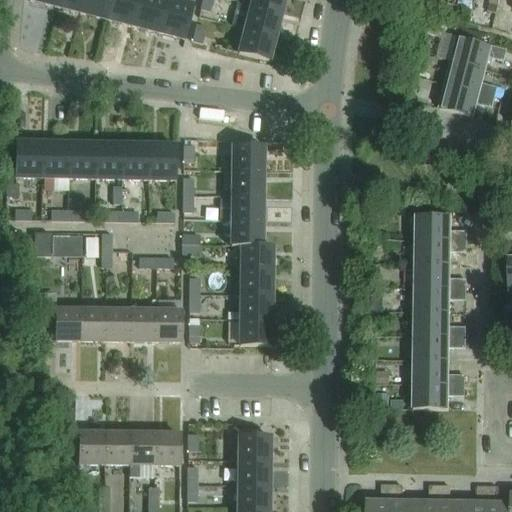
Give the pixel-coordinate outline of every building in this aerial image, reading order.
[(30,0),(30,2),(56,9),(57,0),(30,0)] [(57,0),(56,9),(81,16),(85,0),(57,0)] [(85,0),(81,16),(107,22),(112,0),(85,0)] [(112,0),(107,22),(133,29),(140,0),(112,0)] [(165,0),(140,0),(133,29),(159,35),(168,1),(165,0)] [(210,15),(213,0),(203,0),(200,12),(210,15)] [(252,0),(251,6),(282,14),(285,0),(252,0)] [(168,1),(159,35),(185,42),(194,7),(168,1)] [(490,4),(487,14),(496,16),(499,6),(490,4)] [(247,19),(244,30),(275,38),(282,14),(251,6),(247,19)] [(234,16),(231,27),(244,30),(247,19),(234,16)] [(207,30),(197,28),(192,43),(202,46),(207,30)] [(244,30),(238,55),(269,63),(275,38),(244,30)] [(457,39),(451,63),(485,72),(488,59),(504,63),(507,51),(457,39)] [(451,63),(445,87),(494,99),(497,89),(481,85),(485,72),(451,63)] [(445,87),(439,111),(472,120),(476,106),(491,109),(494,99),(445,87)] [(41,181),(42,145),(15,145),(15,169),(5,169),(5,184),(14,185),(14,180),(41,181)] [(42,145),(41,181),(68,181),(68,146),(42,145)] [(68,146),(68,181),(94,182),(95,146),(68,146)] [(95,146),(94,182),(121,182),(122,147),(95,146)] [(122,147),(121,182),(148,183),(149,147),(122,147)] [(149,147),(148,183),(175,183),(175,148),(149,147)] [(193,148),(183,147),(183,164),(193,164),(193,148)] [(232,148),(231,173),(263,173),(263,148),(232,148)] [(231,173),(231,198),(263,198),(263,173),(231,173)] [(183,198),(192,198),(193,181),(183,181),(183,198)] [(192,214),(192,198),(183,198),(182,214),(192,214)] [(262,223),(263,198),(231,198),(231,209),(220,209),(219,221),(231,221),(231,223),(262,223)] [(31,213),(14,212),(14,223),(30,223),(31,213)] [(67,223),(67,213),(51,213),(50,223),(67,223)] [(67,213),(67,223),(84,224),(84,214),(67,213)] [(120,225),(120,215),(104,214),(103,224),(120,225)] [(120,215),(120,225),(137,225),(137,215),(120,215)] [(174,215),(157,215),(157,226),(174,226),(174,215)] [(417,218),(416,243),(467,244),(467,233),(451,233),(451,218),(417,218)] [(231,223),(230,249),(240,249),(240,248),(262,248),(262,247),(262,223),(231,223)] [(50,260),(50,236),(34,236),(34,260),(50,260)] [(101,253),(111,254),(112,237),(102,236),(101,253)] [(199,238),(182,238),(181,258),(198,258),(199,238)] [(52,239),(52,260),(67,260),(67,239),(52,239)] [(85,241),(86,261),(98,261),(98,241),(85,241)] [(416,243),(416,267),(451,267),(451,254),(467,254),(467,244),(416,243)] [(240,272),(272,272),(273,247),(262,247),(262,248),(240,248),(240,249),(240,272)] [(111,271),(111,254),(101,253),(101,270),(111,271)] [(156,271),(156,261),(139,261),(139,271),(156,271)] [(156,261),(156,271),(173,271),(173,261),(156,261)] [(416,267),(416,290),(467,291),(467,281),(450,281),(451,267),(416,267)] [(272,297),(272,272),(240,272),(239,297),(272,297)] [(189,299),(199,299),(199,283),(189,282),(189,299)] [(416,290),(416,315),(450,315),(450,301),(467,301),(467,291),(416,290)] [(239,297),(239,322),(272,322),(272,297),(239,297)] [(198,316),(199,299),(189,299),(188,316),(198,316)] [(180,345),(181,314),(169,314),(169,306),(155,306),(155,314),(155,345),(180,345)] [(55,312),(40,312),(43,339),(55,339),(55,338),(55,312)] [(80,344),(81,313),(55,312),(55,338),(55,339),(55,344),(80,344)] [(105,344),(106,313),(81,313),(80,344),(105,344)] [(130,345),(130,313),(106,313),(105,344),(130,345)] [(155,345),(155,314),(130,313),(130,345),(155,345)] [(416,315),(415,339),(466,339),(466,329),(449,329),(450,315),(416,315)] [(271,348),(272,322),(239,322),(239,348),(271,348)] [(198,329),(188,329),(188,345),(198,345),(198,329)] [(415,339),(415,363),(449,363),(449,350),(466,350),(466,339),(415,339)] [(415,363),(415,387),(465,387),(465,377),(449,377),(449,363),(415,363)] [(415,387),(415,412),(448,412),(448,398),(465,398),(465,387),(415,387)] [(377,396),(377,411),(388,411),(389,396),(377,396)] [(392,412),(404,412),(404,402),(391,402),(392,412)] [(104,466),(104,435),(79,435),(78,466),(104,466)] [(128,467),(129,435),(104,435),(104,466),(128,467)] [(153,467),(154,436),(129,435),(128,467),(139,467),(153,467)] [(154,436),(153,467),(179,468),(179,436),(154,436)] [(197,438),(187,438),(187,454),(197,454),(197,438)] [(238,438),(237,463),(269,464),(270,439),(238,438)] [(237,463),(237,488),(269,488),(269,464),(237,463)] [(128,467),(128,480),(139,480),(139,467),(128,467)] [(139,467),(139,480),(153,480),(153,467),(139,467)] [(196,471),(187,470),(186,504),(196,504),(196,471)] [(391,511),(392,487),(382,487),(382,503),(367,503),(366,511),(391,511)] [(415,511),(415,504),(402,504),(402,487),(392,487),(391,511),(415,511)] [(237,488),(236,511),(268,511),(269,488),(237,488)] [(439,511),(439,488),(430,488),(430,504),(415,504),(415,511),(439,511)] [(450,505),(450,488),(439,488),(439,511),(463,511),(463,505),(450,505)] [(108,489),(98,489),(98,506),(108,506),(108,489)] [(487,511),(487,489),(477,489),(477,505),(463,505),(463,511),(487,511)] [(511,511),(511,506),(510,506),(497,505),(498,495),(498,489),(487,489),(487,511),(511,511)] [(158,490),(148,490),(147,507),(157,507),(158,490)] [(498,495),(497,505),(510,506),(510,495),(498,495)]
